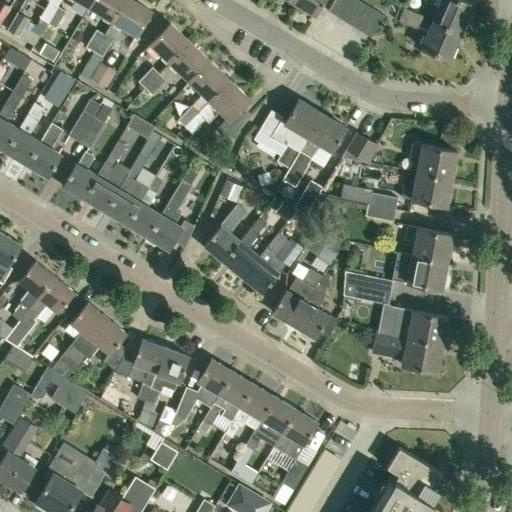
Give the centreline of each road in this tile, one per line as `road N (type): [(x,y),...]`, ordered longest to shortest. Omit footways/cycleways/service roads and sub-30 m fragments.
road 1 (residential): [(489,413),(364,408),(342,400),(0,187)]
road 2 (residential): [(211,0),(378,95),(507,106)]
road 3 (tertiary): [(489,413),(507,106)]
